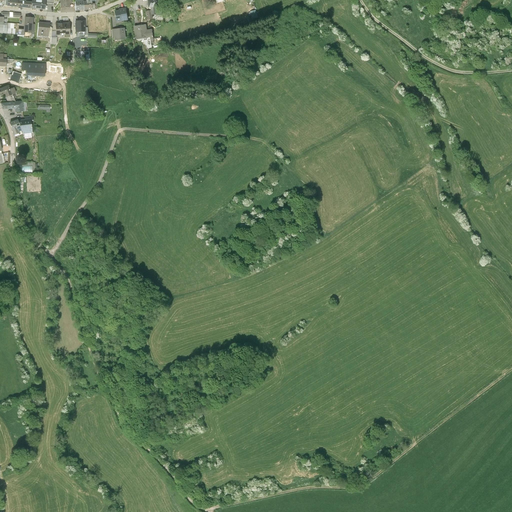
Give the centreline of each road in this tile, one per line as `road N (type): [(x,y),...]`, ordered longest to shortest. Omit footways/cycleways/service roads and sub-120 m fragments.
road 1 (track): [(12,165),(20,218),(63,274),(120,421),(208,511)]
road 2 (track): [(49,255),(123,129),(257,139),(306,192)]
road 3 (track): [(511,369),(363,485),(283,491),(206,510)]
road 4 (track): [(359,0),(369,16),(455,71),(511,70)]
road 5 (residential): [(0,9),(80,14),(125,0)]
